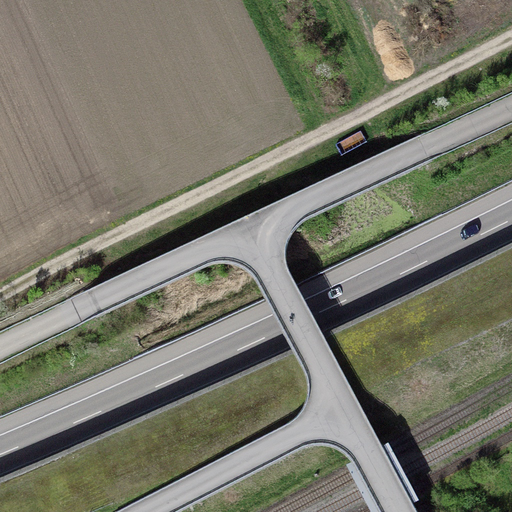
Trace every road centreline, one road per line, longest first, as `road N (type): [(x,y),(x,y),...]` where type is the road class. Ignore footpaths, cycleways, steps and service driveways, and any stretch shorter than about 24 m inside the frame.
road 1 (track): [(0,298),(511,35)]
road 2 (motorway): [(0,511),(511,276)]
road 3 (motorway): [(511,219),(0,453)]
road 4 (unclassified): [(250,232),(511,106)]
road 5 (unclassified): [(0,344),(250,232)]
road 6 (unclassified): [(150,511),(343,414)]
road 7 (unclassified): [(343,414),(250,232)]
